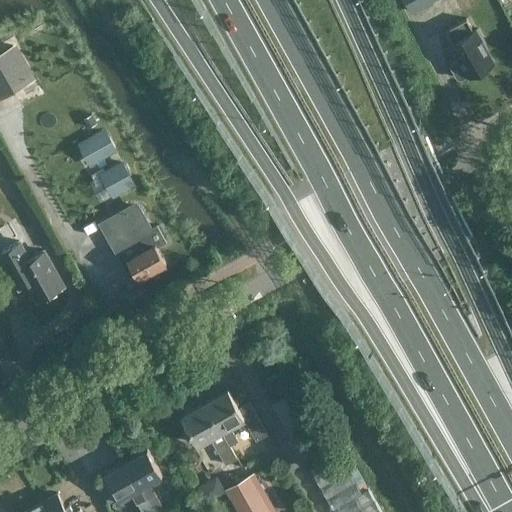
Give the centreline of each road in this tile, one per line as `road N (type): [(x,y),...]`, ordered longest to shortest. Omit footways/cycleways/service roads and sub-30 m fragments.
road 1 (trunk): [(155,0),(482,511)]
road 2 (residential): [(0,431),(511,147)]
road 3 (trunk): [(223,0),(506,511)]
road 4 (trunk): [(511,433),(270,0)]
road 5 (trunk): [(511,370),(344,0)]
